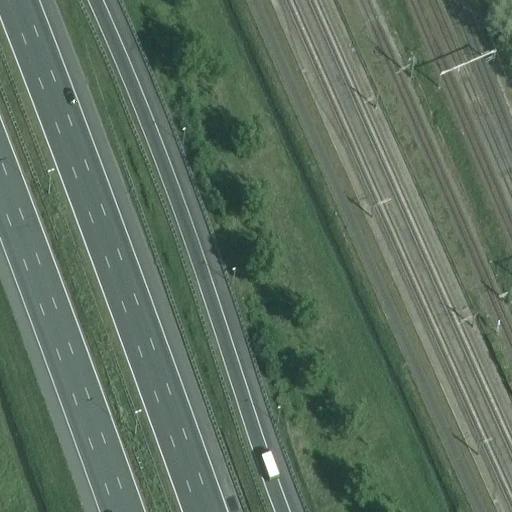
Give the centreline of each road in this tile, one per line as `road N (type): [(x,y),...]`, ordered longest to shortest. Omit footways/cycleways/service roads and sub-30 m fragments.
road 1 (motorway): [(203,511),(9,0)]
road 2 (motorway): [(282,511),(204,279),(93,0)]
road 3 (motorway): [(0,177),(123,511)]
